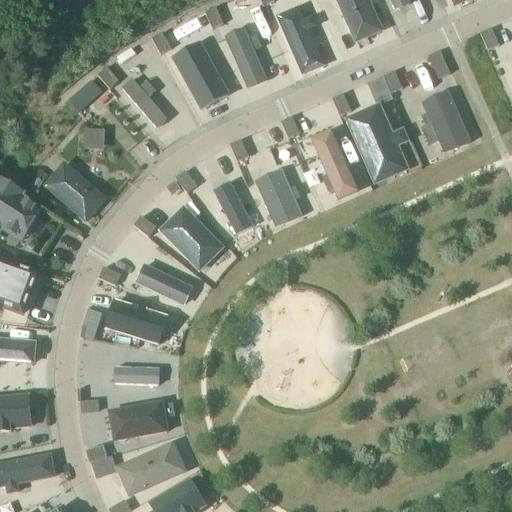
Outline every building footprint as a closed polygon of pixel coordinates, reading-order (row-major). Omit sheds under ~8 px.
[(271,0),(258,0),(263,9),(274,5),(271,0)] [(361,0),(335,0),(330,3),(352,51),(379,38),(361,0)] [(405,0),(388,0),(396,20),(411,14),(405,0)] [(445,0),(451,13),(481,0),(445,0)] [(215,10),(204,15),(212,32),(223,27),(215,10)] [(296,12),(277,20),(304,79),(323,71),(296,12)] [(491,31),(480,36),(487,53),(499,48),(491,31)] [(241,34),(225,42),(250,97),(266,89),(241,34)] [(162,37),(151,43),(160,58),(170,52),(162,37)] [(199,46),(168,62),(199,124),(231,108),(199,46)] [(439,54),(427,59),(438,82),(450,77),(439,54)] [(511,69),(498,76),(499,76),(511,104),(511,69)] [(106,70),(97,78),(109,92),(118,85),(106,70)] [(383,79),(391,97),(402,92),(394,74),(383,79)] [(383,79),(368,86),(375,103),(391,97),(383,79)] [(102,95),(91,83),(67,104),(77,116),(102,95)] [(122,92),(155,135),(167,126),(134,83),(122,92)] [(425,126),(431,124),(444,155),(469,144),(448,96),(423,107),(428,117),(422,119),(425,126)] [(343,97),(332,102),(339,119),(351,114),(343,97)] [(373,186),(408,171),(379,105),(344,120),(373,186)] [(292,120),(280,125),(288,142),(299,137),(292,120)] [(330,131),(311,139),(338,200),(357,192),(330,131)] [(241,143),(229,148),(237,165),(248,160),(241,143)] [(44,190),(85,224),(105,201),(63,167),(44,190)] [(187,197),(196,189),(185,174),(175,181),(175,182),(176,183),(187,197)] [(281,174),(257,185),(276,229),(300,218),(281,174)] [(29,189),(35,194),(42,186),(36,181),(29,189)] [(0,235),(1,234),(9,239),(13,234),(26,243),(43,217),(22,203),(25,200),(2,184),(0,186),(0,235)] [(229,184),(214,192),(237,237),(252,229),(229,184)] [(166,191),(170,197),(179,191),(174,185),(166,191)] [(185,212),(160,235),(197,274),(221,251),(185,212)] [(141,219),(133,229),(148,240),(156,231),(141,219)] [(0,263),(0,308),(24,318),(38,277),(0,263)] [(140,266),(132,284),(182,306),(190,288),(140,266)] [(120,278),(103,270),(98,281),(115,289),(120,278)] [(106,331),(158,347),(167,320),(115,303),(106,331)] [(82,329),(80,341),(93,343),(96,333),(85,330),(82,329)] [(0,377),(38,378),(42,339),(0,335),(0,377)] [(114,369),(113,385),(157,387),(158,371),(114,369)] [(0,431),(39,425),(37,397),(0,396),(0,431)] [(109,414),(114,443),(167,434),(162,405),(109,414)] [(172,407),(164,409),(166,421),(174,419),(172,407)] [(0,489),(48,473),(43,444),(0,451),(0,489)] [(119,470),(130,498),(184,475),(173,447),(119,470)] [(103,448),(85,454),(89,464),(89,466),(92,465),(107,460),(103,448)] [(190,482),(150,506),(153,511),(198,511),(205,508),(190,482)] [(129,511),(124,503),(109,511),(129,511)]
